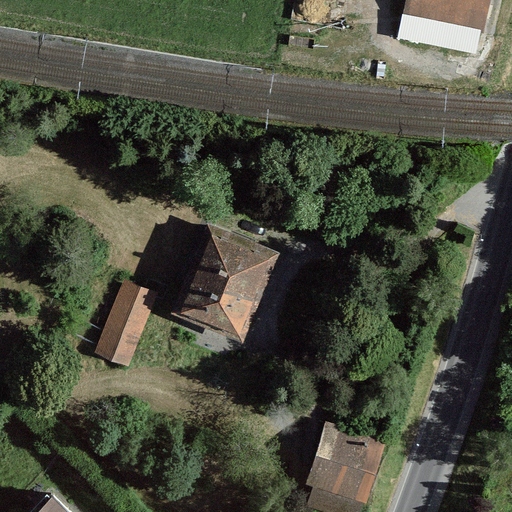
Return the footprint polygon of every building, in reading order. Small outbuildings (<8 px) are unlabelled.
[(405,0),(398,35),(475,52),(486,0),(405,0)] [(287,245),(215,219),(184,305),(256,331),(287,245)] [(159,285),(126,274),(102,347),(135,357),(159,285)] [(364,425),(329,415),(307,492),(369,510),(391,432),(364,425)] [(84,511),(62,489),(39,511),(84,511)]
